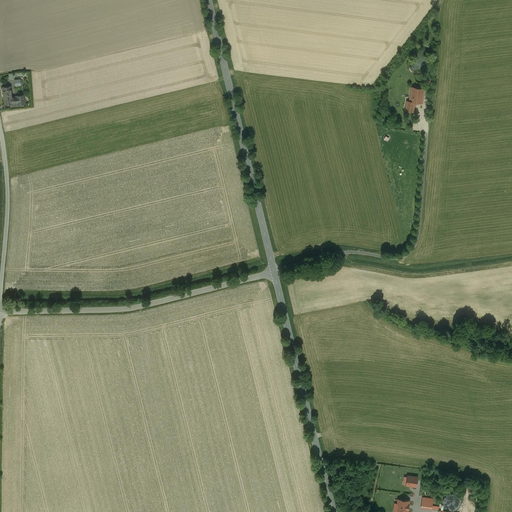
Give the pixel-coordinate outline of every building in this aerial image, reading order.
[(10,86),(3,87),(4,98),(4,99),(12,98),(10,86)] [(409,101),(410,101),(414,102),(422,103),(424,88),(411,87),(409,101)] [(17,97),(12,98),(12,103),(17,103),(17,104),(24,103),(24,95),(16,96),(17,97)] [(413,112),(414,102),(410,101),(409,104),(406,104),(405,111),(413,112)] [(418,476),(407,475),(406,486),(417,487),(418,476)] [(460,505),(460,502),(460,498),(458,496),(455,494),(451,493),(448,494),(445,496),(443,499),(442,502),(443,506),(445,509),(448,510),(452,511),(455,510),(458,508),(460,505)] [(408,511),(409,499),(398,498),(398,504),(395,504),(395,510),(397,510),(396,511),(408,511)] [(432,499),(423,498),(422,508),(431,509),(432,499)]
